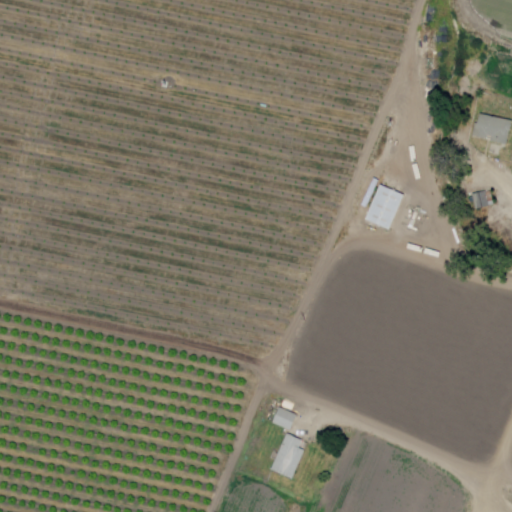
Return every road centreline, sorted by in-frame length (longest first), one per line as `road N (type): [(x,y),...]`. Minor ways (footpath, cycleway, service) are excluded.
road 1 (track): [(511,481),(274,378),(267,365),(0,306)]
road 2 (track): [(511,278),(464,269),(428,220),(414,43),(426,0)]
road 3 (track): [(267,365),(330,260),(357,240),(464,269)]
road 4 (track): [(486,501),(400,443),(344,420),(311,424)]
